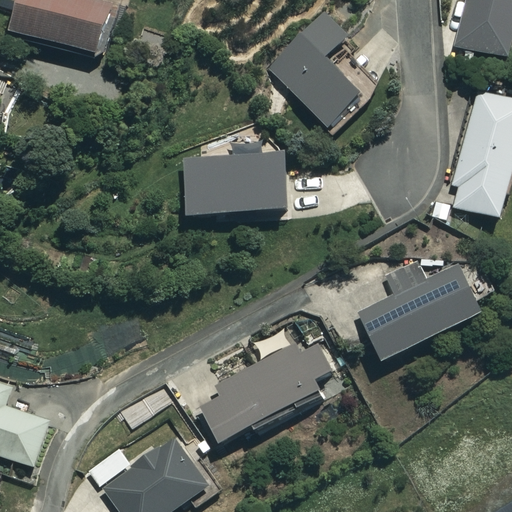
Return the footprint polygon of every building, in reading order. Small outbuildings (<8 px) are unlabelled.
[(111,5),(90,0),(18,0),(11,32),(98,55),(111,5)] [(511,57),(511,0),(468,0),(458,47),(511,59),(511,57)] [(348,39),(324,14),(269,67),(327,129),(363,96),(328,59),(348,39)] [(381,29),(352,60),(375,82),(404,52),(381,29)] [(110,87),(89,67),(76,82),(98,101),(110,87)] [(511,99),(481,90),(453,185),(459,186),(453,205),(501,219),(511,180),(511,99)] [(188,216),(288,209),(284,155),(184,161),(188,216)] [(481,313),(458,267),(421,285),(414,269),(389,281),(396,297),(359,314),(382,361),(481,313)] [(333,372),(315,336),(294,347),(286,330),(257,345),(265,362),(218,386),(223,396),(200,407),(219,443),(319,391),(314,381),(333,372)] [(0,455),(36,467),(50,423),(6,408),(12,390),(0,385),(0,455)] [(171,511),(207,485),(173,439),(134,468),(120,449),(90,471),(119,511),(171,511)]
